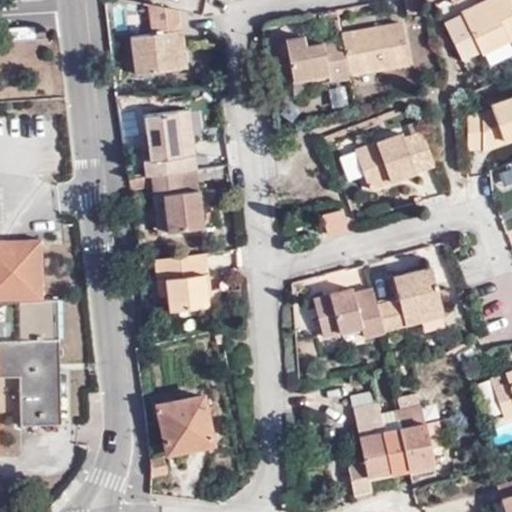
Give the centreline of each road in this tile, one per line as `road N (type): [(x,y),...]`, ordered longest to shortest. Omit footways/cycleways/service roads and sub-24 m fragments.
road 1 (residential): [(91,511),(117,448),(118,424),(67,0)]
road 2 (unknown): [(264,271),(237,47),(252,13),(297,0)]
road 3 (unknown): [(273,511),(289,499),(292,481),(264,271)]
road 4 (unknown): [(264,271),(491,214)]
